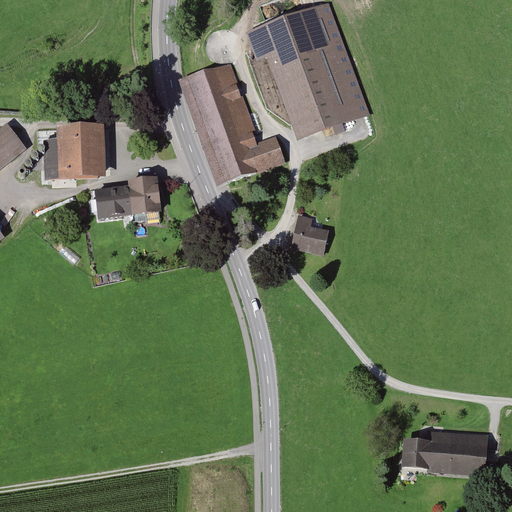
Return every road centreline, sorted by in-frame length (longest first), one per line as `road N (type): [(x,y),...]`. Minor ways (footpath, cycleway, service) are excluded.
road 1 (secondary): [(169,0),(174,98),(261,334),(274,511)]
road 2 (track): [(511,402),(387,383),(254,224),(210,197)]
road 3 (track): [(273,445),(0,494)]
road 4 (unknown): [(245,43),(293,135),(296,167),(285,233),(238,264)]
road 5 (track): [(197,166),(76,188),(0,191)]
road 6 (track): [(135,0),(156,169)]
road 7 (track): [(0,122),(151,127)]
